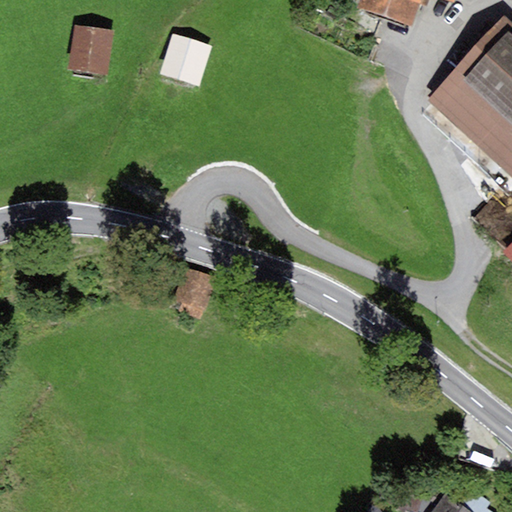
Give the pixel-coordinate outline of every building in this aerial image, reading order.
[(359,0),(357,7),(412,27),(421,0),(359,0)] [(511,22),(503,15),(426,100),(511,177),(511,22)] [(114,30),(75,24),(68,69),(107,75),(114,30)] [(211,46),(172,34),(159,73),(199,86),(211,46)] [(511,241),(501,253),(511,262),(511,241)] [(192,265),(173,304),(201,318),(220,279),(192,265)] [(466,486),(454,502),(468,511),(492,511),(487,508),(490,504),(466,486)] [(468,511),(454,502),(444,495),(431,511),(468,511)]
